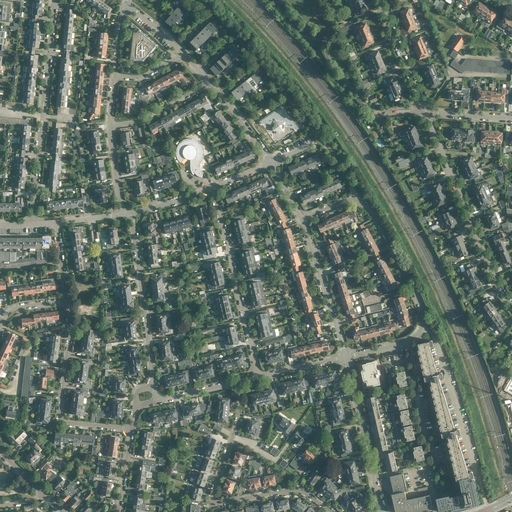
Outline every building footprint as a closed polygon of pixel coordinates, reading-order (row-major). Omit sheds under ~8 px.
[(356,9),(366,5),(364,2),(363,2),(362,0),(361,0),(351,4),(352,7),(355,6),(356,9)] [(466,9),(469,4),(472,0),(471,0),(461,0),(461,1),(460,3),(463,6),(462,6),(466,9)] [(100,12),(101,11),(106,5),(101,1),(96,8),(95,9),(100,12)] [(9,10),(10,4),(3,3),(0,2),(0,12),(6,13),(7,9),(9,10)] [(480,15),(485,6),(479,3),(474,11),(477,13),(476,15),(479,16),(480,15)] [(101,11),(106,15),(106,18),(109,19),(109,13),(110,12),(109,11),(111,8),(106,5),(101,11)] [(366,5),(356,9),(357,13),(355,14),(356,18),(361,16),(361,17),(367,15),(366,14),(369,13),(367,9),(366,5)] [(178,8),(174,13),(180,18),(182,20),(191,10),(187,6),(184,9),(183,8),(181,7),(179,9),(178,8)] [(490,10),(485,6),(480,15),(483,16),(481,18),(484,20),(485,18),(490,10)] [(403,10),(404,11),(400,13),(403,19),(412,15),(410,9),(407,10),(407,8),(403,10)] [(32,9),(32,15),(32,18),(38,19),(38,15),(42,16),(42,10),(34,9),(32,9)] [(75,14),(75,9),(73,9),(72,11),(66,10),(66,13),(65,19),(73,20),(74,14),(75,14)] [(485,18),(488,20),(487,21),(490,23),(496,13),(494,12),(495,11),(491,9),(490,10),(485,18)] [(176,23),(180,18),(174,13),(170,18),(176,23)] [(415,21),(412,15),(403,19),(406,25),(415,21)] [(505,29),(511,21),(505,17),(499,26),(505,29)] [(172,27),(176,23),(170,18),(166,22),(172,27)] [(40,29),(41,23),(40,23),(40,20),(29,19),(28,23),(31,23),(30,29),(40,29)] [(415,21),(406,25),(408,31),(417,28),(415,21)] [(206,27),(213,34),(217,29),(210,23),(206,27)] [(355,28),(354,28),(355,32),(359,30),(360,33),(359,34),(369,30),(366,24),(364,25),(363,23),(354,27),(355,28)] [(208,38),(213,34),(206,27),(202,32),(208,38)] [(138,28),(133,30),(130,60),(144,61),(158,46),(149,38),(146,36),(147,36),(138,28)] [(362,40),(373,35),(370,29),(359,34),(360,37),(361,36),(362,40)] [(204,43),(208,38),(202,32),(197,36),(204,43)] [(373,35),(362,40),(364,43),(361,44),(362,47),(374,42),(373,39),(374,39),(373,35)] [(193,40),(200,47),(204,43),(197,36),(193,40)] [(457,51),(465,40),(458,36),(451,46),(457,51)] [(415,47),(424,43),(421,37),(412,41),(415,47)] [(195,51),(200,47),(193,40),(189,45),(195,51)] [(38,48),(39,42),(31,41),(29,41),(29,47),(28,50),(35,51),(35,48),(38,48)] [(424,43),(415,47),(417,53),(426,49),(424,43)] [(70,51),(70,45),(62,44),(62,50),(63,50),(63,53),(63,55),(69,55),(70,51)] [(229,52),(235,59),(240,55),(234,48),(229,52)] [(429,55),(426,49),(417,53),(420,59),(429,55)] [(35,52),(28,51),(26,51),(25,54),(27,55),(27,61),(37,62),(38,55),(34,55),(35,52)] [(371,61),(381,57),(378,51),(369,55),(371,61)] [(231,63),(235,59),(229,52),(224,56),(231,63)] [(69,55),(63,55),(63,58),(61,58),(61,64),(68,65),(71,65),(71,62),(69,62),(69,58),(69,55)] [(227,69),(232,65),(231,63),(224,56),(220,60),(227,69)] [(383,64),(381,57),(371,61),(374,67),(383,64)] [(223,73),(227,69),(220,60),(215,65),(222,72),(223,73)] [(375,77),(377,76),(381,74),(380,72),(386,70),(383,64),(374,67),(376,72),(373,73),(375,77)] [(217,76),(222,72),(215,65),(211,69),(217,76)] [(426,75),(436,71),(433,65),(423,69),(426,75)] [(175,77),(177,81),(181,79),(185,84),(187,82),(183,77),(183,76),(183,77),(181,74),(180,74),(178,70),(173,73),(175,77)] [(429,81),(438,77),(436,71),(426,75),(429,81)] [(171,84),(177,81),(175,77),(173,73),(167,76),(171,84)] [(256,73),(251,77),(257,84),(262,80),(256,73)] [(166,87),(166,86),(171,84),(167,76),(161,79),(162,80),(166,87)] [(432,89),(436,88),(435,86),(441,83),(439,80),(443,79),(442,76),(438,77),(429,81),(432,89)] [(251,77),(248,80),(246,81),(252,88),(257,84),(251,77)] [(389,87),(399,83),(396,77),(386,81),(389,87)] [(160,89),(166,87),(162,80),(161,79),(156,82),(160,89)] [(246,81),(242,85),(247,92),(252,88),(246,81)] [(155,92),(160,89),(156,82),(150,85),(155,92)] [(399,83),(389,87),(391,93),(401,89),(398,84),(399,83)] [(149,95),(155,92),(150,85),(145,88),(145,87),(141,89),(142,95),(144,95),(144,96),(145,96),(146,96),(149,95)] [(247,92),(242,85),(237,88),(243,96),(247,92)] [(243,96),(237,88),(232,92),(238,100),(243,96)] [(469,98),(470,89),(465,88),(465,91),(462,90),(461,101),(468,101),(468,98),(469,98)] [(404,98),(401,89),(391,93),(394,99),(400,97),(401,99),(404,98)] [(455,99),(455,90),(449,89),(448,95),(447,95),(447,96),(446,96),(446,97),(446,98),(447,99),(448,99),(455,99)] [(498,92),(498,93),(497,102),(504,103),(505,96),(507,97),(508,91),(502,90),(502,92),(498,92)] [(199,99),(203,106),(209,103),(205,96),(199,99)] [(194,102),(198,109),(203,106),(199,99),(194,102)] [(192,112),(198,109),(194,102),(188,105),(192,112)] [(186,115),(192,112),(188,105),(183,108),(186,115)] [(99,114),(100,108),(92,107),(91,114),(88,118),(91,120),(95,114),(99,114)] [(296,131),(298,129),(283,108),(282,108),(282,107),(260,122),(262,124),(263,124),(274,126),(273,130),(277,131),(276,134),(279,135),(280,132),(283,132),(284,128),(295,130),(296,131)] [(186,115),(183,108),(177,111),(181,118),(186,115)] [(176,123),(180,121),(182,120),(181,118),(177,111),(172,114),(176,123)] [(216,121),(223,116),(219,111),(212,116),(213,116),(211,117),(209,114),(204,118),(206,121),(210,118),(212,120),(212,121),(213,123),(216,121)] [(172,114),(166,117),(170,124),(171,126),(176,123),(172,114)] [(223,116),(216,121),(220,126),(227,121),(223,116)] [(160,120),(164,127),(170,124),(166,117),(160,120)] [(159,130),(164,127),(160,120),(155,123),(159,130)] [(224,131),(230,126),(227,121),(220,126),(221,126),(220,127),(221,129),(222,128),(224,131)] [(414,127),(412,122),(407,124),(409,127),(404,128),(405,130),(399,132),(401,136),(402,136),(403,139),(407,137),(417,133),(416,130),(417,130),(415,127),(414,127)] [(159,130),(155,123),(149,126),(153,133),(159,130)] [(228,136),(234,131),(230,126),(224,131),(224,132),(225,134),(226,133),(223,136),(225,138),(228,136)] [(459,140),(459,130),(452,129),(452,130),(451,130),(451,131),(451,132),(452,133),(453,133),(452,139),(455,140),(455,139),(459,140)] [(238,136),(234,131),(228,136),(232,141),(231,142),(233,144),(238,140),(236,138),(238,136)] [(409,143),(419,139),(417,133),(407,137),(409,143)] [(177,147),(177,148),(176,150),(176,151),(176,152),(176,153),(176,155),(176,156),(177,157),(177,158),(177,159),(178,160),(178,161),(179,161),(179,162),(180,163),(181,163),(186,158),(188,159),(190,159),(191,167),(191,168),(191,169),(191,170),(191,171),(192,172),(192,173),(192,174),(193,175),(195,174),(196,174),(196,175),(197,176),(198,176),(198,177),(199,177),(200,178),(201,178),(202,178),(201,178),(203,172),(202,171),(201,171),(201,170),(200,170),(200,169),(199,168),(199,167),(199,166),(199,165),(200,165),(200,164),(200,163),(202,160),(203,159),(203,158),(204,157),(204,155),(204,154),(204,153),(204,151),(204,150),(204,149),(203,148),(203,147),(202,146),(202,144),(201,144),(200,143),(200,142),(199,142),(198,141),(197,141),(197,140),(196,140),(195,140),(194,139),(193,139),(192,139),(191,139),(190,139),(188,139),(187,139),(186,139),(185,140),(184,140),(183,141),(182,141),(181,142),(181,143),(180,143),(179,144),(179,145),(178,146),(177,147)] [(419,139),(409,143),(410,146),(411,145),(413,149),(417,147),(418,148),(423,147),(419,139)] [(21,144),(20,144),(19,144),(18,150),(18,153),(24,154),(25,150),(28,151),(29,145),(21,144)] [(62,154),(63,148),(52,147),(52,153),(53,153),(53,156),(61,157),(61,154),(62,154)] [(124,155),(125,162),(138,160),(137,153),(139,153),(139,149),(136,149),(133,150),(133,154),(124,155)] [(243,154),(247,162),(252,159),(249,152),(243,154)] [(27,164),(27,158),(24,158),(24,155),(16,154),(16,157),(17,159),(17,161),(17,163),(19,163),(27,164)] [(241,164),(247,162),(243,154),(237,157),(241,164)] [(402,154),(394,158),(396,163),(404,160),(402,154)] [(311,157),(315,165),(317,164),(318,165),(321,164),(321,162),(323,161),(321,156),(318,157),(317,155),(311,157)] [(420,166),(430,162),(427,155),(415,160),(417,163),(418,163),(420,166)] [(50,167),(61,168),(62,161),(61,161),(62,158),(59,158),(53,157),(52,161),(51,160),(50,167)] [(235,167),(241,164),(237,157),(232,159),(235,167)] [(315,165),(311,157),(306,160),(309,168),(311,167),(312,168),(314,167),(315,165)] [(464,167),(474,163),(473,160),(472,161),(471,157),(462,161),(464,167)] [(411,161),(410,158),(398,162),(401,168),(407,165),(406,163),(411,161)] [(229,169),(235,167),(232,159),(226,162),(229,169)] [(126,168),(136,166),(139,166),(138,160),(125,162),(126,164),(126,168)] [(309,169),(309,168),(306,160),(300,163),(303,171),(303,170),(306,169),(307,170),(309,169)] [(224,172),(229,169),(226,162),(220,164),(224,172)] [(432,168),(430,162),(420,166),(422,172),(432,168)] [(303,172),(303,171),(300,163),(294,165),(297,173),(300,172),(301,173),(303,172)] [(474,163),(464,167),(467,173),(477,169),(474,163)] [(224,172),(220,164),(214,167),(218,174),(224,172)] [(297,173),(294,165),(288,168),(289,170),(287,171),(289,177),(294,174),(295,175),(297,174),(297,173)] [(423,179),(435,174),(432,168),(422,172),(421,173),(423,179)] [(477,169),(467,173),(470,180),(473,178),(475,182),(483,179),(479,169),(477,169)] [(177,174),(176,171),(168,173),(169,176),(172,186),(178,184),(177,179),(179,179),(178,174),(177,174)] [(169,176),(162,178),(165,188),(172,186),(169,176)] [(143,184),(143,181),(142,178),(136,179),(137,182),(134,182),(135,189),(145,187),(145,184),(143,184)] [(165,188),(162,178),(153,181),(154,186),(157,185),(159,190),(165,188)] [(263,188),(269,185),(265,178),(259,181),(263,188)] [(50,189),(56,189),(59,189),(60,180),(57,180),(49,179),(48,185),(50,186),(50,189)] [(333,182),(336,190),(338,189),(339,190),(342,189),(342,187),(338,180),(333,182)] [(254,183),(257,190),(263,188),(259,181),(254,183)] [(24,189),(25,183),(17,182),(15,182),(14,188),(11,188),(11,187),(8,187),(8,188),(7,191),(14,191),(20,192),(21,189),(24,189)] [(336,191),(336,190),(333,182),(327,185),(330,192),(332,191),(333,192),(336,191)] [(428,188),(430,194),(432,194),(443,189),(440,182),(430,186),(430,187),(428,188)] [(476,195),(489,190),(488,186),(490,186),(488,182),(475,187),(475,188),(473,189),(476,195)] [(251,193),(257,190),(254,183),(248,186),(251,193)] [(96,196),(107,194),(106,187),(102,188),(102,185),(97,186),(98,192),(95,192),(95,196),(96,195),(96,196)] [(330,192),(327,185),(321,187),(324,195),(326,194),(328,195),(330,194),(330,192)] [(242,188),(245,196),(251,193),(248,186),(242,188)] [(144,197),(144,194),(145,194),(144,190),(147,190),(146,187),(145,187),(135,189),(136,195),(137,195),(138,198),(144,197)] [(324,196),(324,195),(321,187),(315,190),(319,197),(321,196),(322,197),(324,196)] [(236,191),(240,198),(245,196),(242,188),(236,191)] [(443,189),(432,194),(433,196),(434,196),(436,199),(446,195),(443,189)] [(318,199),(319,197),(315,190),(310,192),(313,200),(315,199),(316,200),(318,199)] [(479,201),(491,196),(490,194),(491,193),(489,190),(476,195),(479,201)] [(234,201),(240,198),(236,191),(231,194),(234,201)] [(313,201),(313,200),(310,192),(301,196),(303,202),(306,201),(307,203),(309,202),(310,203),(313,201)] [(108,202),(108,198),(107,194),(96,196),(97,199),(99,199),(100,203),(108,202)] [(234,201),(231,194),(225,196),(228,204),(234,201)] [(446,195),(436,199),(436,200),(435,200),(436,203),(437,202),(438,206),(448,201),(446,195)] [(481,208),(493,203),(494,202),(491,196),(479,201),(481,208)] [(273,200),(271,197),(266,200),(263,202),(268,210),(271,208),(278,204),(275,199),(273,200)] [(52,202),(52,199),(50,199),(50,198),(47,198),(47,199),(43,200),(44,203),(46,203),(47,211),(53,210),(52,202)] [(274,214),(281,210),(278,204),(271,208),(274,214)] [(200,217),(207,215),(206,211),(205,211),(204,207),(198,209),(200,217)] [(281,210),(274,214),(277,219),(284,216),(281,210)] [(347,213),(350,219),(352,218),(354,222),(357,221),(356,217),(356,216),(354,210),(347,213)] [(441,222),(455,216),(453,210),(444,214),(443,212),(438,214),(441,222)] [(350,219),(347,213),(347,212),(341,214),(344,222),(350,219)] [(487,223),(496,219),(495,216),(496,216),(495,213),(485,217),(486,219),(485,220),(487,223)] [(339,224),(344,222),(341,214),(335,217),(339,224)] [(207,215),(200,217),(199,217),(202,227),(206,225),(205,222),(209,221),(207,215)] [(235,228),(245,225),(243,218),(245,218),(245,215),(235,217),(236,221),(233,222),(235,228)] [(183,218),(185,228),(195,225),(193,220),(192,221),(191,217),(189,218),(189,216),(183,218)] [(278,228),(280,228),(286,225),(285,222),(287,221),(284,216),(277,219),(280,225),(277,226),(278,228)] [(453,224),(458,223),(455,216),(441,222),(442,225),(446,223),(447,227),(448,229),(454,227),(453,224)] [(333,227),(339,224),(335,217),(329,219),(333,227)] [(180,232),(186,230),(185,228),(183,218),(176,220),(179,230),(180,232)] [(324,223),(327,229),(333,227),(329,219),(324,222),(324,223)] [(498,223),(496,219),(487,223),(488,227),(489,226),(490,229),(500,225),(499,222),(498,223)] [(172,232),(179,230),(176,220),(170,222),(172,232)] [(163,234),(172,232),(170,222),(163,224),(164,229),(162,229),(163,234)] [(146,231),(156,230),(159,229),(159,223),(154,224),(154,223),(148,224),(148,226),(146,227),(146,231)] [(325,230),(327,229),(324,223),(318,226),(321,232),(323,236),(327,235),(325,230)] [(284,237),(292,234),(290,228),(287,229),(286,226),(281,229),(281,231),(282,231),(284,237)] [(364,227),(359,230),(356,231),(357,234),(358,233),(360,236),(359,237),(360,239),(363,238),(370,234),(367,228),(366,229),(364,227)] [(81,239),(80,233),(80,229),(75,230),(70,230),(71,240),(81,239)] [(110,239),(117,238),(116,230),(109,231),(110,238),(110,239)] [(203,239),(213,236),(212,231),(205,232),(205,230),(201,231),(203,239)] [(455,245),(463,242),(461,235),(458,236),(457,232),(451,235),(453,239),(452,239),(455,245)] [(286,243),(293,240),(292,234),(284,237),(286,243)] [(366,243),(373,240),(370,234),(363,238),(366,243)] [(496,244),(497,244),(502,241),(505,240),(502,234),(493,238),(496,244)] [(250,235),(247,236),(237,238),(239,244),(241,243),(242,246),(252,244),(250,235)] [(205,245),(215,242),(213,236),(203,239),(201,240),(202,245),(205,245)] [(35,258),(36,264),(51,262),(51,256),(50,256),(49,249),(49,238),(0,238),(0,267),(5,268),(17,267),(16,261),(16,252),(10,252),(9,249),(15,249),(29,249),(29,252),(35,253),(36,251),(37,251),(37,258),(35,258)] [(287,249),(295,247),(293,240),(286,243),(287,249)] [(366,251),(367,250),(369,249),(376,245),(373,240),(366,243),(363,245),(366,251)] [(333,241),(327,244),(328,246),(327,247),(330,253),(337,250),(333,241)] [(501,254),(507,252),(502,241),(497,244),(501,254)] [(216,248),(215,242),(205,245),(202,245),(203,251),(206,250),(216,248)] [(463,242),(455,245),(457,251),(466,248),(463,242)] [(376,245),(369,249),(373,257),(379,255),(377,252),(379,251),(376,245)] [(289,255),(297,253),(295,247),(287,249),(289,255)] [(216,248),(206,250),(208,256),(218,253),(216,248)] [(332,259),(339,255),(342,254),(340,248),(337,250),(330,253),(332,259)] [(468,255),(466,248),(457,251),(460,258),(468,255)] [(242,259),(252,256),(250,249),(243,251),(243,252),(241,253),(242,259)] [(507,252),(501,254),(505,263),(507,262),(508,264),(511,263),(507,252)] [(111,255),(111,253),(106,253),(106,259),(110,258),(110,261),(120,260),(119,254),(111,255)] [(291,261),(298,259),(297,253),(289,255),(291,261)] [(339,255),(332,259),(335,264),(337,263),(339,266),(346,263),(342,254),(339,255)] [(244,264),(253,262),(256,261),(255,256),(252,256),(242,259),(244,264)] [(158,257),(150,258),(151,267),(155,266),(159,265),(159,264),(158,257)] [(375,260),(372,261),(376,269),(386,264),(383,258),(381,259),(380,257),(374,259),(375,260)] [(218,263),(217,259),(205,262),(205,264),(206,265),(207,265),(208,271),(211,270),(221,268),(220,262),(218,263)] [(298,259),(291,261),(293,267),(292,267),(293,270),(299,268),(298,265),(300,265),(298,259)] [(245,270),(255,268),(253,262),(244,264),(245,270)] [(379,274),(389,270),(386,264),(376,269),(379,274)] [(468,277),(476,274),(474,267),(471,268),(470,264),(464,266),(466,271),(465,271),(468,277)] [(257,277),(265,276),(264,273),(260,273),(258,267),(255,268),(245,270),(246,275),(249,275),(250,277),(257,275),(257,277)] [(334,274),(336,280),(343,278),(342,273),(344,272),(343,268),(336,270),(337,273),(334,274)] [(296,280),(304,278),(302,272),(300,273),(299,270),(293,271),(292,272),(294,281),(296,280)] [(382,280),(384,279),(391,275),(389,270),(382,273),(380,274),(382,280)] [(153,285),(162,283),(162,276),(166,275),(166,271),(159,272),(159,275),(156,276),(156,275),(152,276),(153,285)] [(471,284),(479,280),(476,274),(468,277),(471,284)] [(387,284),(395,281),(391,275),(384,279),(387,284)] [(263,287),(261,282),(261,280),(265,279),(265,276),(257,277),(253,278),(254,282),(254,283),(248,284),(250,290),(262,287),(263,287)] [(17,288),(17,285),(12,285),(11,277),(6,277),(8,289),(11,289),(12,296),(18,295),(17,288)] [(345,284),(347,283),(345,277),(343,278),(336,280),(338,286),(345,284)] [(298,286),(306,284),(304,278),(296,280),(298,286)] [(47,280),(49,290),(55,289),(55,290),(58,290),(57,285),(54,285),(54,281),(50,282),(50,281),(49,280),(47,280)] [(472,294),(479,291),(478,288),(481,286),(479,280),(471,284),(473,289),(471,290),(472,294)] [(395,281),(387,284),(385,286),(388,291),(397,286),(395,281)] [(300,292),(308,290),(306,284),(298,286),(300,292)] [(339,292),(347,290),(345,284),(338,286),(339,292)] [(251,295),(261,293),(264,292),(262,287),(250,290),(251,295)] [(302,299),(309,296),(308,290),(300,292),(298,293),(299,296),(301,295),(302,299)] [(341,298),(349,296),(347,290),(339,292),(341,298)] [(217,303),(217,304),(229,301),(228,295),(222,296),(221,293),(214,295),(215,298),(217,304),(217,303)] [(168,302),(168,300),(167,294),(164,295),(154,296),(155,301),(164,300),(165,302),(168,302)] [(343,304),(351,302),(354,301),(352,295),(349,296),(341,298),(343,304)] [(303,304),(311,302),(309,296),(302,299),(303,304)] [(397,305),(404,303),(403,297),(395,300),(397,305)] [(262,298),(252,301),(254,306),(256,306),(256,308),(261,307),(261,305),(266,303),(265,298),(262,298)] [(486,312),(493,307),(494,307),(490,301),(487,303),(485,299),(480,303),(482,306),(486,312)] [(218,309),(230,306),(229,301),(217,304),(218,309)] [(120,312),(126,311),(126,309),(132,308),(131,302),(122,303),(119,304),(120,306),(119,306),(120,312)] [(311,302),(303,304),(306,314),(311,312),(311,309),(313,308),(311,302)] [(345,310),(353,308),(351,302),(343,304),(345,310)] [(399,312),(406,309),(404,303),(397,305),(399,312)] [(230,306),(218,309),(219,315),(232,312),(230,306)] [(497,313),(493,307),(486,312),(490,318),(497,313)] [(353,308),(345,310),(347,316),(349,316),(350,319),(356,317),(353,308)] [(398,319),(401,318),(407,316),(408,315),(406,309),(399,312),(400,315),(397,316),(398,319)] [(233,317),(232,312),(219,315),(220,320),(233,317)] [(312,322),(320,319),(318,313),(312,315),(311,312),(306,314),(307,317),(310,316),(312,322)] [(158,322),(167,321),(166,318),(168,318),(168,315),(167,313),(163,313),(164,316),(157,316),(158,322)] [(257,321),(266,319),(266,316),(268,315),(267,313),(256,316),(257,321)] [(497,313),(490,318),(494,323),(501,318),(497,313)] [(407,316),(398,319),(399,321),(397,322),(398,325),(402,323),(404,327),(407,326),(409,326),(409,325),(410,325),(407,316)] [(22,327),(28,326),(27,321),(27,318),(18,320),(18,324),(22,323),(22,327)] [(123,328),(134,327),(134,321),(130,322),(129,318),(121,319),(122,329),(123,328)] [(501,318),(494,323),(497,329),(496,329),(499,333),(503,330),(501,327),(505,324),(501,318)] [(320,329),(319,326),(322,326),(320,319),(312,322),(310,322),(312,329),(314,328),(314,331),(320,329)] [(386,334),(389,333),(393,332),(392,331),(391,324),(390,322),(384,323),(384,326),(386,334)] [(223,332),(224,335),(236,332),(235,326),(232,327),(231,324),(222,326),(223,327),(220,328),(221,333),(223,332)] [(260,332),(269,330),(271,329),(270,324),(268,325),(258,327),(260,332)] [(368,338),(374,337),(372,329),(372,326),(365,328),(366,330),(368,338)] [(169,327),(159,328),(159,334),(166,333),(166,335),(172,334),(171,329),(169,329),(169,327)] [(361,338),(360,331),(359,329),(359,327),(352,328),(354,333),(353,333),(354,340),(361,338)] [(366,330),(365,328),(365,327),(359,329),(360,331),(361,338),(361,339),(368,338),(366,330)] [(270,333),(269,330),(260,332),(261,338),(269,336),(269,338),(273,337),(273,335),(272,332),(270,333)] [(225,340),(228,339),(237,337),(236,332),(224,335),(225,340)] [(15,344),(18,338),(8,334),(6,339),(13,343),(15,344)] [(237,337),(228,339),(229,342),(226,343),(227,346),(239,343),(237,337)] [(321,343),(323,351),(329,349),(328,345),(330,344),(329,337),(327,337),(328,341),(321,343)] [(3,345),(10,348),(13,343),(6,339),(3,345)] [(315,342),(317,352),(323,351),(321,343),(321,340),(315,342)] [(311,354),(317,352),(315,342),(308,343),(309,346),(311,354)] [(497,342),(492,349),(495,351),(495,350),(496,351),(497,349),(500,344),(497,342)] [(459,480),(465,479),(455,435),(451,435),(438,378),(434,379),(425,343),(417,345),(419,356),(418,357),(419,358),(420,358),(421,363),(420,363),(420,365),(421,365),(422,370),(421,370),(422,372),(423,372),(424,377),(423,377),(423,379),(424,378),(425,382),(429,381),(432,392),(431,392),(431,394),(432,394),(433,399),(432,399),(433,401),(434,401),(435,406),(434,406),(434,408),(435,408),(436,412),(435,413),(436,415),(437,414),(438,419),(437,419),(437,421),(438,421),(439,426),(438,426),(439,428),(440,428),(441,433),(440,433),(440,435),(441,435),(442,438),(446,437),(449,448),(456,481),(459,480)] [(8,353),(10,348),(3,345),(1,350),(8,353)] [(296,346),(288,347),(289,352),(291,351),(292,358),(299,356),(297,349),(296,346)] [(303,347),(305,355),(311,354),(309,346),(303,347)] [(279,351),(276,352),(278,361),(284,359),(282,353),(284,352),(283,348),(279,349),(279,351)] [(278,361),(276,352),(275,350),(273,350),(270,351),(270,353),(273,362),(278,361)] [(266,358),(267,363),(273,362),(270,353),(270,351),(261,353),(263,359),(266,358)] [(239,366),(245,365),(243,358),(246,358),(245,352),(236,354),(237,357),(239,366)] [(220,360),(218,354),(214,355),(215,360),(216,360),(217,364),(221,363),(222,371),(228,370),(226,359),(223,360),(223,359),(220,360)] [(231,356),(233,367),(239,366),(237,357),(234,358),(233,356),(231,356)] [(139,359),(127,360),(126,361),(127,367),(129,367),(136,366),(136,367),(140,367),(139,359)] [(378,371),(377,369),(375,361),(366,363),(366,364),(359,366),(360,371),(361,371),(362,374),(361,375),(362,379),(363,379),(364,382),(363,383),(364,388),(371,386),(371,387),(380,385),(379,377),(378,375),(380,375),(379,371),(378,371)] [(54,377),(55,370),(47,369),(47,365),(39,365),(38,371),(45,371),(44,378),(39,377),(38,379),(33,378),(33,376),(31,376),(30,381),(45,383),(46,383),(46,380),(50,380),(50,377),(54,377)] [(206,366),(209,377),(214,376),(212,365),(206,366)] [(136,367),(136,366),(129,367),(130,374),(133,373),(133,376),(136,376),(136,377),(137,378),(139,377),(140,376),(140,372),(140,367),(136,367)] [(197,367),(193,368),(195,378),(197,377),(197,380),(203,379),(201,369),(201,368),(197,368),(197,367)] [(181,373),(181,374),(183,383),(189,382),(186,371),(181,373)] [(329,373),(331,382),(332,385),(341,383),(338,373),(335,373),(335,372),(334,371),(329,373)] [(404,376),(406,376),(405,372),(396,374),(399,387),(408,385),(407,381),(405,381),(404,376)] [(183,383),(181,374),(178,375),(178,373),(175,374),(178,385),(183,383)] [(172,386),(178,385),(175,374),(169,375),(172,386)] [(172,386),(169,375),(164,377),(163,375),(160,375),(161,381),(165,380),(166,387),(167,387),(172,386)] [(92,389),(92,385),(89,384),(89,381),(89,379),(87,378),(77,377),(76,383),(83,384),(83,388),(92,389)] [(304,379),(298,380),(300,391),(308,389),(306,381),(304,381),(304,379)] [(45,388),(46,383),(45,383),(30,381),(30,386),(29,395),(36,396),(36,391),(34,391),(34,386),(33,386),(33,384),(38,384),(38,387),(45,388)] [(292,393),(295,392),(292,381),(287,383),(289,392),(292,391),(292,393)] [(267,392),(270,401),(273,400),(273,402),(276,401),(273,390),(267,392)] [(270,404),(270,401),(267,392),(262,393),(265,404),(265,405),(270,404)] [(262,404),(265,404),(262,393),(256,394),(259,403),(262,403),(262,404)] [(405,399),(406,398),(405,394),(396,396),(399,410),(408,408),(407,404),(406,404),(405,399)] [(220,401),(220,404),(229,405),(230,400),(230,399),(230,398),(229,398),(228,398),(227,398),(226,399),(222,399),(222,396),(219,395),(218,398),(218,401),(220,401)] [(337,397),(329,399),(330,404),(332,403),(332,406),(341,404),(340,399),(337,399),(337,397)] [(8,405),(6,414),(5,417),(14,419),(16,411),(14,411),(15,405),(12,404),(12,406),(8,405)] [(192,405),(194,414),(198,413),(199,414),(205,413),(206,405),(199,404),(192,405)] [(188,416),(194,414),(192,405),(186,407),(188,416)] [(170,411),(172,420),(175,420),(176,423),(178,422),(176,409),(170,411)] [(408,410),(399,412),(400,414),(403,426),(412,424),(411,419),(409,420),(408,414),(409,414),(408,410)] [(160,423),(166,421),(164,412),(157,414),(158,419),(159,418),(160,423)] [(155,427),(160,427),(160,423),(159,418),(158,419),(157,414),(151,415),(151,416),(147,417),(147,420),(149,421),(150,420),(150,423),(154,422),(155,424),(155,427)] [(39,416),(37,415),(37,418),(35,418),(34,423),(41,424),(41,422),(47,423),(48,421),(49,417),(39,416)] [(289,421),(281,415),(275,422),(279,425),(278,426),(284,429),(283,429),(284,430),(284,432),(286,433),(287,433),(288,432),(288,433),(295,425),(289,421)] [(344,415),(335,417),(335,421),(334,421),(334,424),(345,421),(344,415)] [(259,429),(260,424),(258,423),(259,422),(250,420),(248,426),(256,428),(259,429)] [(255,432),(256,428),(248,426),(247,432),(256,434),(256,432),(255,432)] [(302,426),(294,436),(297,438),(295,441),(300,445),(309,432),(304,429),(305,428),(302,426)] [(413,430),(412,426),(403,428),(406,442),(415,440),(414,435),(413,435),(412,430),(413,430)] [(10,439),(9,439),(13,444),(13,445),(15,446),(16,446),(21,441),(20,441),(22,439),(23,439),(24,438),(24,437),(26,435),(20,429),(14,435),(14,434),(13,435),(13,434),(12,434),(9,437),(9,438),(10,439)] [(344,429),(336,431),(337,435),(339,435),(339,438),(349,436),(347,430),(344,431),(344,429)] [(61,441),(62,433),(55,433),(55,436),(52,436),(51,440),(54,440),(54,445),(60,445),(61,441)] [(74,434),(73,444),(76,444),(76,443),(80,443),(81,443),(82,435),(74,434)] [(33,435),(28,440),(33,445),(38,440),(33,435)] [(82,435),(81,443),(89,444),(94,445),(95,436),(82,435)] [(349,436),(339,438),(340,441),(339,441),(339,444),(350,441),(349,436)] [(213,438),(210,444),(219,447),(220,445),(221,445),(222,445),(223,443),(222,442),(221,442),(221,441),(213,438)] [(34,450),(26,457),(31,463),(32,464),(34,464),(35,463),(35,461),(34,460),(39,456),(35,452),(37,450),(38,452),(41,450),(36,443),(31,447),(34,450)] [(219,447),(210,444),(208,449),(217,453),(218,450),(219,451),(220,450),(221,448),(220,448),(219,447)] [(421,450),(423,450),(422,446),(413,448),(416,462),(425,460),(424,456),(423,456),(421,450)] [(351,447),(342,449),(343,452),(341,452),(342,455),(352,452),(351,447)] [(116,454),(117,450),(105,449),(104,452),(108,453),(107,456),(116,457),(117,454),(116,454)] [(217,453),(208,449),(206,449),(204,454),(215,458),(216,456),(217,456),(218,456),(219,454),(218,453),(217,453)] [(236,455),(235,457),(244,460),(244,458),(247,459),(248,456),(242,453),(242,451),(239,450),(238,452),(237,452),(236,452),(235,452),(235,454),(235,455),(236,455)] [(314,462),(316,459),(316,457),(307,450),(304,454),(302,453),(301,455),(304,458),(302,461),(306,464),(307,462),(310,465),(313,461),(314,462)] [(201,463),(212,467),(213,464),(214,465),(215,464),(215,463),(215,462),(214,461),(203,457),(201,463)] [(244,460),(235,457),(234,460),(233,459),(232,460),(232,461),(232,462),(233,463),(242,466),(244,460)] [(279,464),(284,468),(288,462),(283,459),(279,464)] [(51,474),(48,471),(51,466),(48,463),(46,460),(39,467),(42,470),(42,469),(44,471),(41,475),(46,480),(51,474)] [(300,465),(293,460),(290,464),(296,470),(300,465)] [(104,468),(115,470),(116,463),(105,461),(104,468)] [(139,470),(149,472),(150,472),(150,466),(155,467),(155,463),(143,461),(142,464),(139,464),(139,470)] [(211,469),(212,467),(201,463),(199,468),(210,472),(211,473),(212,472),(213,470),(212,469),(211,469)] [(231,469),(230,471),(239,474),(241,469),(232,465),(232,466),(231,465),(230,466),(230,468),(230,469),(231,469)] [(260,474),(261,480),(263,480),(264,486),(265,487),(267,487),(268,486),(268,485),(270,485),(268,476),(263,477),(261,467),(259,468),(260,474)] [(115,470),(104,468),(103,475),(114,477),(115,470)] [(195,477),(207,481),(208,478),(209,479),(210,478),(210,477),(210,476),(209,475),(200,472),(197,471),(195,477)] [(239,474),(230,471),(229,473),(228,473),(227,473),(227,475),(227,476),(228,476),(228,477),(237,480),(239,481),(241,477),(238,476),(239,474)] [(313,485),(318,478),(319,477),(313,473),(312,474),(308,481),(313,485)] [(260,480),(261,480),(260,474),(253,475),(255,487),(258,487),(258,488),(259,489),(261,488),(261,487),(261,486),(260,480)] [(406,511),(415,511),(432,508),(429,495),(406,500),(405,492),(407,492),(403,474),(390,477),(394,494),(391,495),(395,511),(400,511),(406,511)] [(275,475),(268,476),(270,485),(272,484),(273,485),(274,486),(275,486),(276,485),(276,484),(276,483),(276,482),(278,481),(278,480),(278,477),(277,477),(275,477),(275,475)] [(62,484),(64,481),(59,476),(58,476),(56,478),(55,480),(57,482),(56,483),(56,484),(55,484),(53,486),(58,491),(63,485),(62,484)] [(206,483),(207,481),(195,477),(193,482),(205,486),(206,486),(207,486),(207,484),(207,483),(206,483)] [(358,477),(349,479),(350,483),(348,483),(349,486),(359,483),(358,477)] [(459,480),(462,495),(449,498),(449,496),(436,499),(439,511),(451,509),(452,511),(466,507),(466,503),(477,501),(473,481),(470,481),(469,478),(465,479),(459,480)] [(225,485),(234,488),(236,482),(227,479),(227,480),(226,479),(225,480),(225,481),(225,482),(226,483),(225,485)] [(102,481),(101,488),(112,490),(113,483),(102,481)] [(326,493),(331,485),(328,484),(329,482),(327,481),(321,490),(326,493)] [(71,497),(76,491),(72,487),(74,484),(72,482),(66,487),(68,489),(65,491),(65,490),(61,494),(64,497),(62,499),(66,502),(71,497)] [(234,488),(225,485),(224,487),(223,487),(222,487),(222,489),(222,490),(223,490),(223,491),(224,491),(223,492),(224,493),(225,494),(226,493),(227,492),(232,494),(234,488)] [(330,496),(337,487),(335,486),(334,487),(331,485),(326,493),(330,496)] [(191,492),(202,495),(203,493),(204,493),(205,493),(205,491),(205,490),(204,490),(204,489),(192,486),(191,492)] [(337,487),(330,496),(335,500),(340,493),(343,495),(347,490),(345,488),(345,487),(343,490),(340,488),(338,491),(336,489),(337,487)] [(112,490),(101,488),(100,495),(110,497),(112,490)] [(357,511),(360,510),(351,498),(348,493),(347,490),(343,495),(344,496),(343,497),(345,498),(347,500),(345,502),(347,507),(348,506),(350,509),(352,508),(355,511),(357,511)] [(84,498),(86,500),(93,493),(91,491),(84,498)] [(202,497),(202,495),(191,492),(189,499),(188,499),(188,501),(197,503),(197,500),(201,501),(202,501),(203,500),(203,499),(203,498),(202,497)] [(351,498),(360,510),(363,508),(363,506),(361,502),(363,501),(361,498),(361,497),(359,493),(351,498)] [(73,510),(79,503),(82,501),(76,496),(68,504),(73,510)] [(297,500),(293,507),(298,511),(303,503),(301,502),(301,501),(301,500),(299,499),(298,499),(298,500),(297,500)] [(189,511),(191,511),(191,509),(188,508),(189,503),(192,504),(192,505),(198,505),(198,503),(197,503),(188,501),(187,501),(186,511),(189,511)] [(304,505),(303,503),(298,511),(299,511),(304,511),(308,507),(307,506),(308,505),(308,504),(306,503),(305,504),(304,505)]
